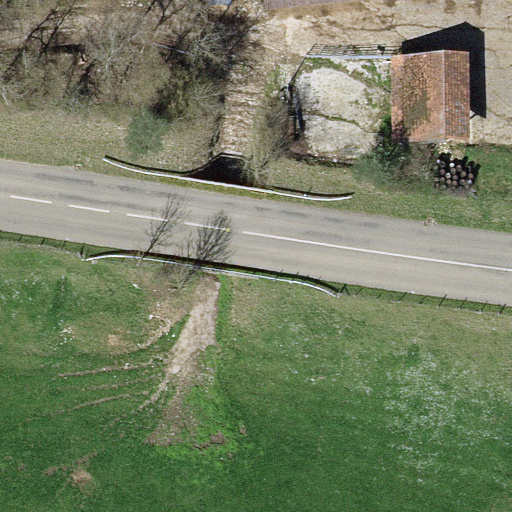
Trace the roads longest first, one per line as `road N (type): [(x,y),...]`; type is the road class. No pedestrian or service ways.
road 1 (secondary): [(511,277),(0,201)]
road 2 (track): [(0,17),(50,14),(246,32)]
